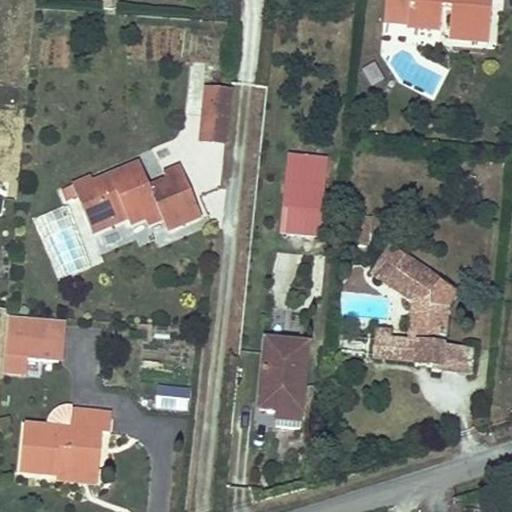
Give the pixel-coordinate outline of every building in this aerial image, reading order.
[(105,0),(105,9),(119,10),(119,0),(105,0)] [(408,22),(441,25),(442,8),(452,9),(449,41),(488,44),(491,1),(475,0),(385,0),(384,24),(408,25),(408,22)] [(408,25),(407,29),(440,31),(441,25),(408,22),(408,25)] [(231,90),(206,88),(203,118),(228,120),(231,90)] [(228,120),(203,118),(201,142),(226,145),(228,120)] [(326,162),(289,158),(281,234),(318,238),(326,162)] [(126,215),(128,219),(130,226),(145,220),(147,226),(162,219),(167,232),(201,217),(180,168),(163,175),(166,182),(154,187),(156,190),(151,192),(139,164),(93,184),(91,179),(63,191),(68,203),(78,199),(87,222),(99,217),(108,222),(126,215)] [(87,222),(93,234),(128,219),(126,215),(108,222),(99,217),(87,222)] [(352,217),(344,216),(342,246),(349,247),(352,217)] [(369,218),(352,217),(349,247),(367,248),(369,218)] [(448,357),(449,347),(444,347),(448,308),(457,294),(389,247),(370,275),(379,280),(384,273),(422,298),(417,343),(408,343),(388,341),(389,333),(375,332),(372,359),(415,363),(414,367),(432,369),(432,373),(441,374),(441,373),(443,357),(448,357)] [(413,303),(408,343),(417,343),(422,298),(384,273),(379,280),(413,303)] [(9,318),(3,372),(25,375),(26,361),(58,363),(61,323),(9,318)] [(268,341),(266,354),(279,355),(280,343),(268,341)] [(266,354),(260,411),(278,412),(276,428),(301,430),(309,345),(280,343),(279,355),(266,354)] [(473,350),(449,347),(448,357),(443,357),(441,373),(470,376),(473,350)] [(188,388),(162,386),(160,407),(186,409),(188,388)] [(72,412),(70,430),(25,426),(20,473),(57,478),(58,470),(99,474),(103,434),(110,434),(112,417),(72,412)] [(99,474),(58,470),(57,478),(56,482),(98,487),(99,474)]
